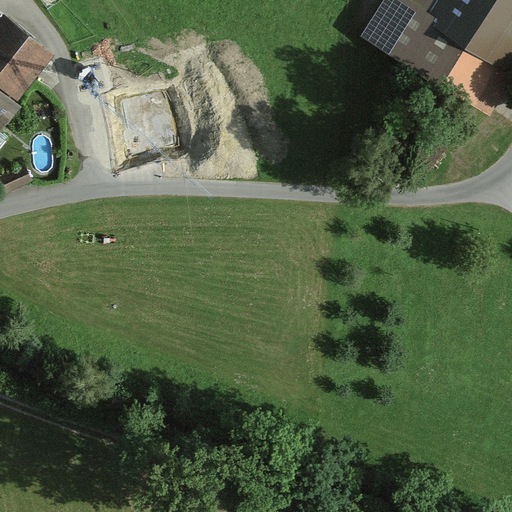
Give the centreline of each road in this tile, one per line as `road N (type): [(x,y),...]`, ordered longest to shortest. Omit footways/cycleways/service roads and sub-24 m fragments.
road 1 (residential): [(0,210),(137,186),(415,199),(477,194),(511,171)]
road 2 (track): [(293,511),(0,399)]
road 3 (track): [(26,0),(62,58),(97,191)]
